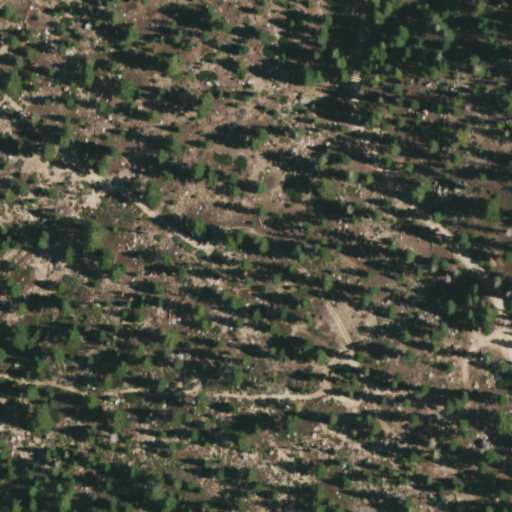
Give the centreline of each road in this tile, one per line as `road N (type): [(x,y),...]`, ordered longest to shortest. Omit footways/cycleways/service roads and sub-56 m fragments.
road 1 (track): [(508,336),(468,350),(467,404),(457,413),(384,388),(360,368),(317,291),(266,233),(250,226),(198,243),(89,172),(0,93)]
road 2 (track): [(384,388),(368,401),(331,392),(94,392),(0,374),(38,511)]
road 3 (track): [(511,344),(486,287),(367,137),(354,61),(364,0)]
